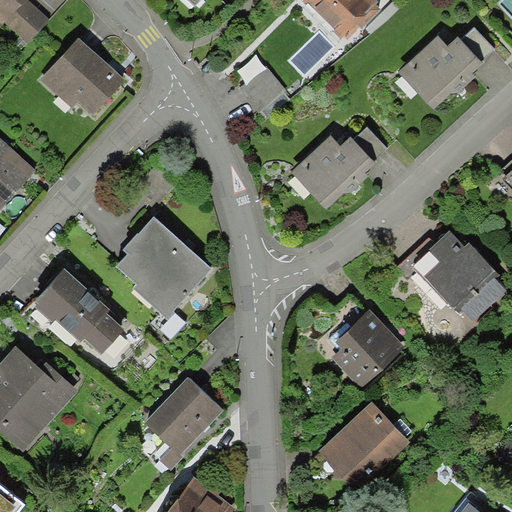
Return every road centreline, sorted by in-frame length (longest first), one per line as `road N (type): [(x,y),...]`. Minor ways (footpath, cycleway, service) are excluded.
road 1 (residential): [(252,278),(318,264),(511,97)]
road 2 (residential): [(0,270),(179,84)]
road 3 (residential): [(266,511),(252,278)]
road 4 (residential): [(252,278),(235,206),(179,84)]
